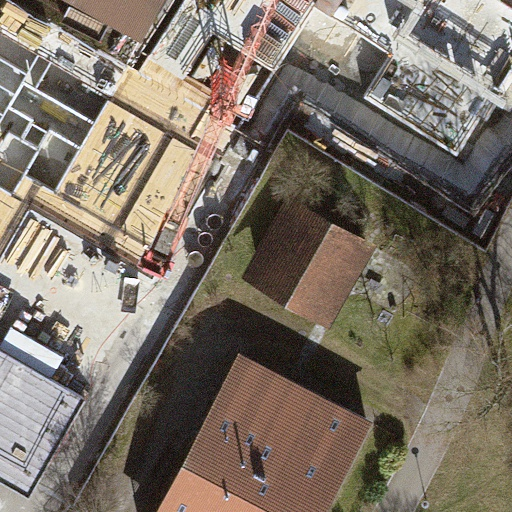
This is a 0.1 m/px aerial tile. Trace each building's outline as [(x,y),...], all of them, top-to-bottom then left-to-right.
[(167,0),(72,0),(146,39),(167,0)] [(397,0),(331,105),(456,185),(511,97),(511,55),(424,0),(397,0)] [(216,212),(0,91),(0,484),(47,511),(216,212)] [(374,250),(297,197),(241,275),(318,329),(374,250)] [(319,511),(374,415),(230,333),(127,511),(319,511)]
